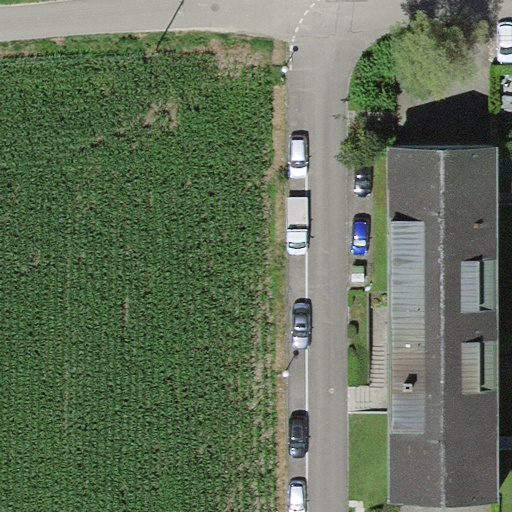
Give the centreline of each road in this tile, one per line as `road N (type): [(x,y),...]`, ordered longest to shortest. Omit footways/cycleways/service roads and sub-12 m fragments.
road 1 (residential): [(317,0),(324,511)]
road 2 (residential): [(0,23),(310,0)]
